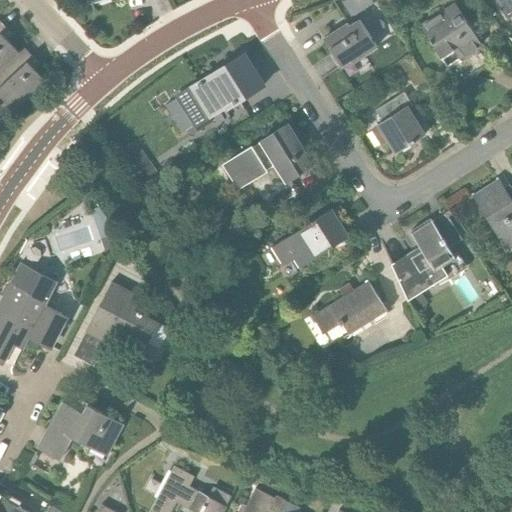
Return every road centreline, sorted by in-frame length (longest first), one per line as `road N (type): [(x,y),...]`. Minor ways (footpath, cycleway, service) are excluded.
road 1 (residential): [(249,0),(378,194),(405,195),(511,127)]
road 2 (tertiary): [(0,206),(46,140),(106,81)]
road 3 (tertiary): [(106,81),(176,33),(246,0)]
